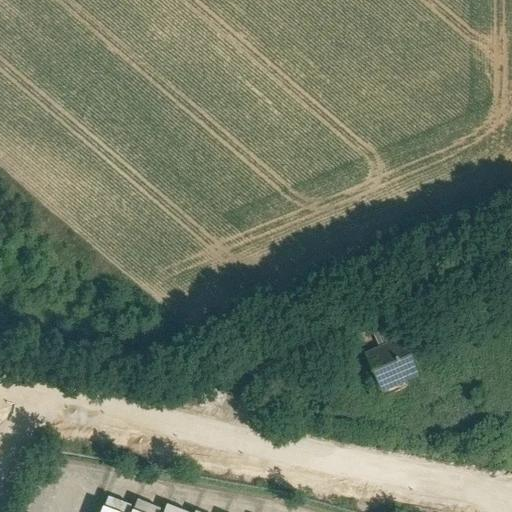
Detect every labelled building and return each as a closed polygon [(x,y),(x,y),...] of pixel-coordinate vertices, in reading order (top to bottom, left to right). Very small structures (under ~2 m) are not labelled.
[(422,374),(404,335),(365,353),(384,392),(422,374)] [(183,511),(189,495),(163,487),(162,490),(134,482),(131,491),(103,483),(94,511),(183,511)] [(197,493),(190,511),(216,511),(220,501),(197,493)] [(225,497),(220,511),(248,511),(251,505),(225,497)] [(284,511),(286,507),(261,498),(256,511),(284,511)]
